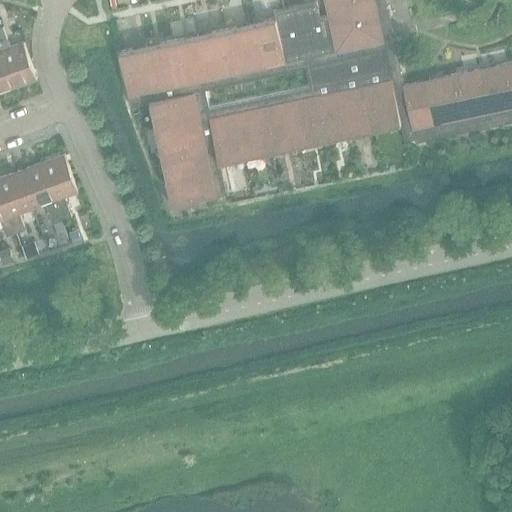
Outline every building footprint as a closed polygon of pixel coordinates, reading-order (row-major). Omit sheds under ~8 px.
[(389,68),(400,122),(404,139),(414,138),(386,0),(323,0),(325,13),(320,15),(316,0),(314,0),(272,9),(274,18),(286,71),(255,78),(224,85),(204,89),(207,107),(233,101),(259,96),(285,90),(311,85),(337,79),(363,74),(389,68)] [(255,78),(286,71),(274,18),(243,24),(255,78)] [(224,85),(255,78),(243,24),(212,31),(224,85)] [(0,48),(14,86),(37,78),(23,41),(10,46),(2,26),(0,26),(0,48)] [(193,91),(204,89),(224,85),(212,31),(181,37),(193,91)] [(162,98),(193,91),(181,37),(150,44),(162,98)] [(131,104),(150,100),(162,98),(150,44),(119,50),(131,104)] [(0,91),(14,86),(0,48),(0,91)] [(493,125),(511,120),(511,60),(481,67),(493,125)] [(454,133),(493,125),(481,67),(442,75),(454,133)] [(363,74),(374,128),(400,122),(389,68),(363,74)] [(348,133),(374,128),(363,74),(337,79),(348,133)] [(414,138),(415,141),(454,133),(442,75),(403,84),(414,138)] [(322,139),(348,133),(337,79),(311,85),(322,139)] [(297,144),(322,139),(311,85),(285,90),(297,144)] [(209,115),(207,107),(204,89),(193,91),(162,98),(150,100),(155,126),(209,115)] [(271,150),(297,144),(285,90),(259,96),(271,150)] [(245,155),(271,150),(259,96),(233,101),(245,155)] [(219,161),(245,155),(233,101),(207,107),(209,115),(215,141),(219,161)] [(161,153),(215,141),(209,115),(155,126),(161,153)] [(220,167),(219,161),(215,141),(161,153),(166,179),(220,167)] [(41,161),(62,218),(72,215),(64,195),(78,190),(64,153),(41,161)] [(52,222),(62,218),(41,161),(19,170),(32,207),(45,202),(52,222)] [(220,167),(166,179),(172,205),(226,193),(220,167)] [(19,212),(32,207),(19,170),(0,176),(0,188),(16,231),(25,227),(19,212)] [(6,235),(16,231),(0,188),(0,218),(0,219),(6,235)]
